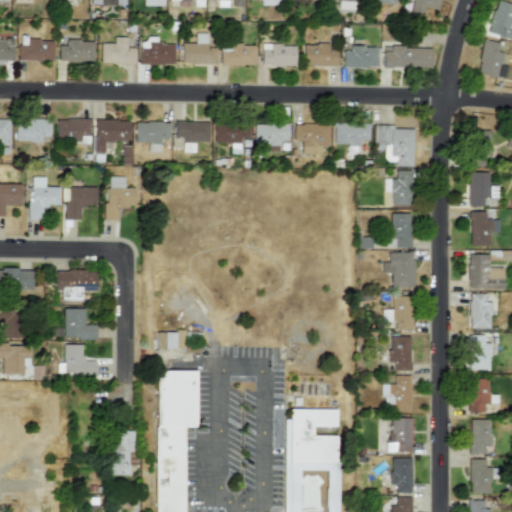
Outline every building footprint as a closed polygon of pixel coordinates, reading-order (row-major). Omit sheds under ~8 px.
[(438,0),(402,0),(401,11),(421,14),(423,8),(437,10),(438,0)] [(511,41),(511,20),(511,21),(511,18),(511,5),(496,0),(485,32),(511,41)] [(99,64),(133,64),(133,48),(126,48),(126,37),(112,37),(112,44),(99,43),(99,64)] [(17,60),(51,61),(52,39),(18,39),(17,60)] [(0,40),(0,63),(12,64),(12,40),(0,40)] [(57,45),(57,62),(92,61),(92,40),(66,40),(66,45),(57,45)] [(497,52),(498,42),(481,40),(476,75),(497,77),(500,52),(497,52)] [(173,43),(138,43),(138,64),(173,65),(173,43)] [(180,64),(215,64),(215,43),(180,44),(180,64)] [(219,65),(253,66),(254,45),(219,44),(219,65)] [(260,66),(293,67),(294,45),(260,44),(260,66)] [(301,44),(301,66),(335,66),(336,44),(301,44)] [(341,67),(375,67),(375,46),(349,46),(349,51),(341,51),(341,67)] [(430,48),(382,46),(381,67),(429,68),(430,48)] [(8,118),(0,118),(0,145),(9,145),(8,118)] [(14,141),(40,142),(40,136),(48,137),(48,119),(14,118),(14,141)] [(54,119),(54,141),(79,141),(79,136),(89,136),(89,119),(54,119)] [(127,142),(128,121),(93,120),(92,153),(103,153),(103,141),(127,142)] [(194,152),(194,142),(207,142),(207,121),(173,122),(173,137),(181,137),(181,153),(194,152)] [(134,122),(133,142),(147,142),(147,152),(159,152),(159,138),(168,138),(168,123),(134,122)] [(213,142),(239,143),(239,138),(248,139),(248,123),(213,122),(213,142)] [(332,144),(347,144),(347,152),(357,152),(357,140),(367,140),(368,124),(333,123),(332,144)] [(287,124),(253,124),(253,144),(267,144),(267,152),(278,152),(278,140),(287,140),(287,124)] [(327,145),(326,124),(292,125),(292,141),(300,140),(300,154),(314,154),(313,145),(327,145)] [(412,127),(372,126),(371,153),(383,153),(383,161),(392,162),(392,166),(411,166),(412,127)] [(489,131),(470,130),(469,159),(488,159),(489,131)] [(382,178),(382,191),(390,191),(390,205),(411,205),(410,170),(394,171),(394,178),(382,178)] [(467,206),(482,206),(482,198),(487,198),(487,172),(467,172),(467,206)] [(27,220),(40,220),(40,206),(57,206),(58,187),(42,187),(43,177),(27,177),(27,220)] [(123,177),(104,177),(104,220),(117,220),(117,207),(133,207),(133,188),(123,188),(123,177)] [(19,184),(0,184),(0,216),(2,217),(2,205),(19,205),(19,184)] [(64,187),(64,220),(78,220),(78,206),(95,206),(95,187),(64,187)] [(484,211),(468,212),(468,246),(488,245),(488,232),(497,232),(496,220),(484,220),(484,211)] [(408,213),(386,213),(387,248),(409,247),(408,213)] [(390,287),(413,287),(412,252),(386,252),(387,262),(380,262),(380,273),(390,273),(390,287)] [(466,289),(502,289),(502,270),(487,271),(487,254),(466,255),(466,289)] [(0,269),(0,289),(30,289),(30,268),(0,269)] [(53,271),(53,291),(59,291),(59,305),(79,304),(79,292),(94,291),(94,271),(53,271)] [(483,294),(468,294),(467,328),(488,328),(489,302),(483,302),(483,294)] [(394,330),(410,330),(409,296),(390,296),(390,310),(380,310),(380,322),(394,321),(394,330)] [(83,308),(61,309),(61,339),(93,338),(93,324),(83,325),(83,308)] [(12,310),(0,309),(0,336),(13,336),(12,310)] [(174,349),(174,332),(154,332),(155,349),(174,349)] [(466,370),(488,370),(489,343),(482,343),(482,335),(466,335),(466,370)] [(408,336),(387,337),(387,363),(392,362),(393,371),(409,370),(408,336)] [(21,374),(21,356),(28,356),(28,343),(0,343),(0,357),(0,358),(0,375),(21,374)] [(80,345),(62,345),(62,363),(56,363),(56,375),(93,374),(93,361),(80,361),(80,345)] [(182,511),(183,426),(194,426),(194,371),(154,371),(153,511),(182,511)] [(381,384),(381,410),(408,410),(408,376),(392,376),(392,384),(381,384)] [(482,413),(482,404),(487,404),(487,379),(467,378),(466,412),(482,413)] [(281,511),(335,511),(337,436),(311,435),(311,427),(335,427),(335,409),(288,409),(287,419),(282,419),(281,511)] [(388,452),(410,452),(409,418),(388,418),(388,452)] [(488,419),(468,420),(469,455),(484,454),(483,445),(489,445),(488,419)] [(129,475),(129,465),(133,465),(133,431),(117,431),(118,444),(108,444),(108,475),(129,475)] [(409,493),(410,459),(388,458),(388,485),(394,485),(394,492),(409,493)] [(488,493),(488,459),(468,459),(467,493),(488,493)] [(388,505),(388,511),(409,511),(410,497),(393,497),(393,505),(388,505)] [(487,511),(487,508),(482,508),(482,500),(466,500),(466,511),(487,511)]
